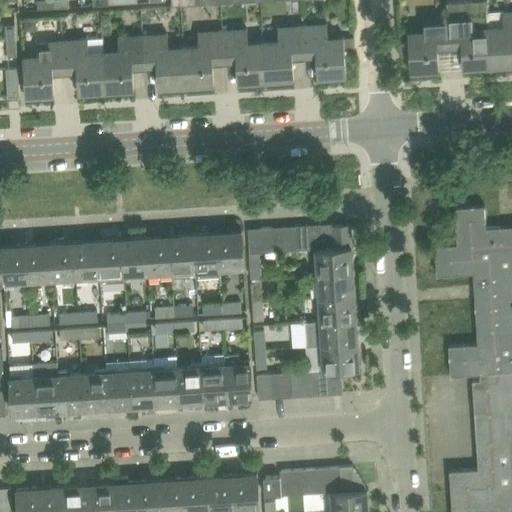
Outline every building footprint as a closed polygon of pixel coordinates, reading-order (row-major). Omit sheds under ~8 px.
[(487,0),(447,3),(448,14),(450,44),(462,43),(463,67),(491,65),(488,12),(487,0)] [(511,10),(488,12),(491,65),(511,63),(511,10)] [(450,44),(448,14),(424,16),(425,29),(408,30),(410,70),(440,68),(439,45),(450,44)] [(24,33),(36,33),(36,22),(24,22),(24,33)] [(328,22),(304,24),(306,53),(317,52),(319,76),(347,74),(346,53),(356,52),(355,36),(345,37),(345,35),(328,36),(328,22)] [(15,24),(7,24),(8,40),(16,39),(15,24)] [(279,39),(266,40),(268,79),(297,78),(295,54),(306,53),(304,24),(279,25),(279,39)] [(265,26),(248,27),(248,41),(266,40),(265,26)] [(248,27),(224,29),(226,58),(238,58),(239,81),(268,79),(266,40),(248,41),(248,27)] [(199,44),(185,45),(188,84),(216,83),(214,59),(226,58),(224,29),(198,30),(199,44)] [(167,32),(144,34),(146,64),(158,63),(159,86),(188,84),(185,45),(168,46),(167,32)] [(119,49),(105,50),(108,90),(136,88),(134,64),(146,64),(144,34),(119,35),(119,49)] [(104,36),(64,39),(66,69),(78,68),(79,92),(108,90),(105,50),(104,36)] [(16,39),(8,40),(9,54),(9,55),(18,55),(16,39)] [(66,69),(64,39),(39,41),(39,55),(24,56),(27,95),(56,93),(54,69),(66,69)] [(18,67),(7,68),(9,96),(20,95),(18,67)] [(458,241),(436,243),(437,257),(438,273),(474,271),(475,277),(475,285),(482,285),(483,299),(476,299),(479,342),(449,344),(451,374),(480,372),(481,378),(473,378),(475,405),(511,402),(511,231),(501,233),(501,225),(488,226),(486,203),(455,205),(458,241)] [(333,221),(321,222),(322,247),(334,246),(333,224),(333,221)] [(321,222),(309,223),(310,248),(318,247),(319,247),(322,247),(321,222)] [(334,246),(354,245),(352,222),(333,224),(334,246)] [(298,248),(310,248),(309,223),(297,224),(298,248)] [(297,224),(285,225),(286,249),(298,248),(297,224)] [(273,225),(261,226),(263,251),(274,250),(273,225)] [(285,225),(273,225),(274,250),(286,249),(285,225)] [(261,226),(249,227),(250,247),(251,252),(263,251),(261,226)] [(226,228),(218,229),(221,265),(234,265),(234,269),(245,268),(243,228),(242,228),(242,229),(228,230),(228,227),(226,227),(226,228)] [(195,230),(194,230),(197,274),(197,276),(221,274),(221,265),(218,229),(210,229),(210,228),(208,228),(209,231),(196,232),(195,230)] [(179,231),(171,232),(172,257),(173,268),(173,275),(197,274),(194,230),(193,230),(194,232),(181,233),(180,230),(179,230),(179,231)] [(147,233),(146,233),(149,274),(160,273),(160,269),(173,268),(171,232),(162,232),(162,231),(161,231),(161,234),(147,235),(147,233)] [(131,234),(123,235),(125,271),(137,271),(137,275),(149,274),(146,233),(146,234),(146,235),(133,236),(132,233),(131,233),(131,234)] [(100,237),(99,237),(100,257),(101,277),(102,281),(126,280),(125,271),(123,235),(114,235),(114,234),(113,234),(113,237),(100,238),(100,237)] [(83,237),(75,238),(77,274),(90,274),(90,278),(101,277),(99,237),(98,237),(98,238),(85,239),(85,236),(83,236),(83,237)] [(52,240),(51,240),(53,280),(64,279),(64,275),(77,274),(75,238),(66,238),(66,237),(65,237),(65,240),(52,241),(52,240)] [(35,240),(27,241),(29,278),(42,277),(42,281),(53,280),(51,240),(50,240),(50,241),(37,242),(37,239),(35,239),(35,240)] [(29,278),(27,241),(18,241),(18,240),(17,240),(17,243),(3,244),(3,243),(2,243),(5,283),(16,283),(16,279),(29,278)] [(315,261),(316,272),(355,270),(355,269),(354,269),(353,254),(356,254),(356,253),(355,253),(354,246),(355,246),(355,245),(354,245),(334,246),(322,247),(319,247),(319,260),(315,261)] [(261,257),(251,258),(252,277),(262,276),(261,257)] [(313,296),(322,296),(358,293),(357,285),(358,285),(358,283),(355,284),(354,271),(355,270),(316,272),(317,283),(312,283),(313,296)] [(255,281),(253,281),(254,300),(256,300),(257,300),(263,300),(262,281),(255,281)] [(318,309),(319,320),(358,317),(357,317),(356,303),(359,302),(358,302),(358,293),(322,296),(323,308),(318,309)] [(242,300),(223,302),(224,312),(242,311),(242,309),(242,300)] [(256,300),(254,300),(255,320),(257,320),(265,319),(263,300),(257,300),(256,300)] [(224,312),(223,302),(205,303),(205,313),(224,312)] [(194,303),(175,305),(176,315),(195,314),(195,313),(194,303)] [(176,315),(175,305),(157,306),(157,316),(176,315)] [(98,310),(79,311),(80,321),(99,320),(98,310)] [(147,310),(128,311),(128,321),(147,320),(147,310)] [(80,321),(79,311),(61,312),(62,322),(80,321)] [(109,312),(109,322),(128,321),(128,311),(109,312)] [(51,313),(31,314),(32,324),(52,323),(51,313)] [(32,324),(31,314),(13,315),(13,326),(32,324)] [(243,317),(224,319),(225,329),(244,327),(243,317)] [(319,320),(306,321),(307,345),(325,344),(361,341),(360,332),(361,332),(361,331),(358,331),(357,318),(358,318),(358,317),(319,320)] [(225,329),(224,319),(204,320),(205,330),(225,329)] [(147,320),(128,321),(129,331),(148,330),(147,320)] [(195,320),(177,322),(178,331),(196,330),(195,320)] [(128,321),(109,322),(110,332),(129,331),(128,321)] [(178,331),(177,322),(157,323),(157,333),(178,331)] [(99,326),(81,327),(82,337),(100,336),(99,326)] [(82,337),(81,327),(61,329),(61,339),(82,337)] [(52,329),(33,331),(34,341),(52,339),(52,329)] [(257,330),(256,330),(257,348),(259,348),(267,348),(266,329),(258,330),(257,330)] [(34,341),(33,331),(13,332),(14,342),(34,341)] [(322,368),(330,368),(342,367),(362,366),(362,365),(360,365),(359,351),(362,351),(362,350),(361,350),(361,341),(325,344),(325,356),(322,356),(322,368)] [(259,348),(257,348),(258,368),(260,368),(268,368),(267,348),(259,348)] [(240,352),(227,353),(230,401),(238,401),(240,401),(239,398),(252,398),(252,399),(254,399),(251,358),(241,359),(240,352)] [(202,355),(203,362),(205,401),(205,402),(206,402),(206,401),(220,400),(220,403),(221,403),(221,402),(230,401),(227,353),(202,355)] [(59,361),(35,362),(38,413),(47,413),(48,414),(48,411),(61,410),(61,411),(62,411),(59,371),(59,361)] [(35,362),(10,364),(11,374),(12,394),(13,414),(15,414),(15,413),(29,412),(29,415),(30,415),(30,414),(38,413),(35,362)] [(192,404),(192,401),(205,401),(203,362),(192,362),(192,366),(180,367),(182,404),(191,404),(191,405),(192,404)] [(144,369),(132,370),(134,407),(143,406),(143,408),(144,408),(144,404),(157,403),(157,405),(158,405),(156,364),(144,365),(144,369)] [(166,364),(156,364),(158,405),(159,405),(159,404),(172,403),(172,406),(174,406),(174,405),(182,404),(180,367),(166,368),(166,364)] [(96,372),(84,373),(86,410),(95,409),(95,411),(96,411),(95,407),(109,407),(109,408),(110,408),(107,367),(96,368),(96,372)] [(118,367),(107,367),(110,408),(111,408),(111,406),(124,406),(125,409),(126,409),(126,408),(134,407),(132,370),(118,371),(118,367)] [(342,367),(330,368),(332,394),(344,393),(342,367)] [(318,368),(306,369),(308,395),(320,395),(318,368)] [(330,368),(322,368),(318,368),(320,395),(332,394),(330,368)] [(306,369),(294,370),(296,396),(308,395),(306,369)] [(71,370),(59,371),(62,411),(63,411),(63,410),(76,409),(77,412),(78,412),(78,410),(86,410),(84,373),(71,374),(71,370)] [(294,370),(282,371),(284,397),(296,396),(294,370)] [(272,398),(270,371),(258,372),(260,399),(272,398)] [(282,371),(270,371),(272,398),(284,397),(282,371)] [(480,467),(451,469),(452,489),(454,507),(454,511),(511,511),(511,402),(475,405),(480,467)] [(331,504),(331,511),(368,511),(368,499),(370,499),(370,498),(369,498),(369,490),(370,490),(370,488),(367,489),(367,484),(354,465),(342,466),(343,491),(334,491),(335,504),(331,504)] [(319,492),(331,491),(330,466),(318,467),(319,492)] [(331,491),(334,491),(343,491),(342,466),(330,466),(331,491)] [(307,493),(319,492),(318,467),(306,468),(307,493)] [(295,493),(307,493),(306,468),(294,469),(295,493)] [(283,494),(295,493),(294,469),(281,469),(282,475),(283,494)] [(242,471),(234,472),(236,509),(250,508),(250,511),(261,510),(260,490),(259,471),(258,471),(258,472),(244,473),(244,470),(242,470),(242,471)] [(211,473),(210,473),(212,511),(236,511),(236,509),(234,472),(225,472),(225,471),(224,471),(224,474),(211,475),(211,473)] [(130,473),(114,474),(114,480),(116,511),(140,511),(139,478),(130,478),(130,473)] [(195,474),(187,475),(189,511),(188,511),(212,511),(210,473),(209,473),(209,475),(196,476),(196,473),(195,473),(195,474)] [(186,511),(189,511),(186,475),(178,475),(178,474),(176,474),(177,477),(163,478),(163,477),(162,477),(164,511),(186,511)] [(266,495),(283,494),(282,475),(265,476),(266,495)] [(147,477),(139,478),(140,511),(164,511),(162,477),(162,478),(149,479),(148,476),(147,476),(147,477)] [(116,511),(114,480),(114,481),(100,482),(100,479),(99,479),(99,480),(90,481),(92,511),(116,511)] [(92,511),(90,481),(81,481),(81,480),(80,480),(81,483),(67,484),(67,482),(66,482),(68,511),(92,511)] [(51,483),(42,484),(43,511),(68,511),(66,482),(65,482),(65,484),(52,485),(52,482),(51,482),(51,483)] [(43,511),(42,484),(34,484),(33,483),(32,483),(32,486),(19,487),(19,486),(18,486),(19,511),(43,511)] [(1,487),(2,511),(7,511),(14,511),(13,486),(1,487)] [(277,511),(277,500),(266,501),(266,511),(277,511)]
